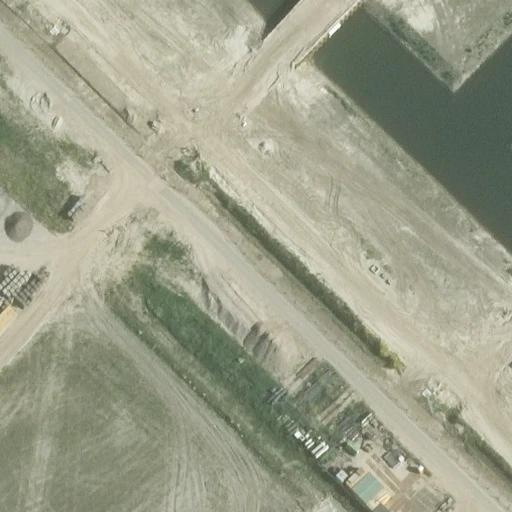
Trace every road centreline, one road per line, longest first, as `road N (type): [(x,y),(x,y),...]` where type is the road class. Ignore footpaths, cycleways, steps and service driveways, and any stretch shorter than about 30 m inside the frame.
road 1 (residential): [(490,508),(157,186)]
road 2 (residential): [(452,389),(200,141)]
road 3 (residential): [(0,345),(157,186)]
road 4 (residential): [(157,186),(0,35)]
road 5 (residential): [(200,141),(53,0)]
road 6 (residential): [(200,141),(339,0)]
